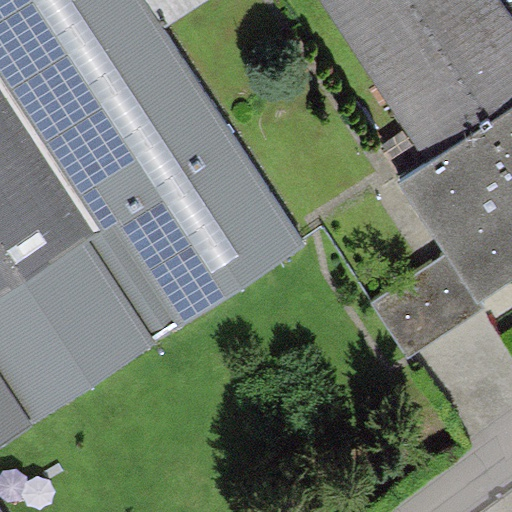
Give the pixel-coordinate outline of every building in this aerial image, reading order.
[(159,13),(150,0),(0,0),(0,79),(156,319),(298,226),(159,13)] [(511,253),(511,3),(510,0),(323,0),(417,142),(394,156),(442,230),(474,278),(511,253)] [(156,319),(0,79),(0,377),(19,407),(156,319)] [(474,278),(442,230),(359,284),(398,344),(482,290),(474,278)] [(7,511),(0,500),(0,419),(19,407),(0,377),(0,511),(7,511)]
